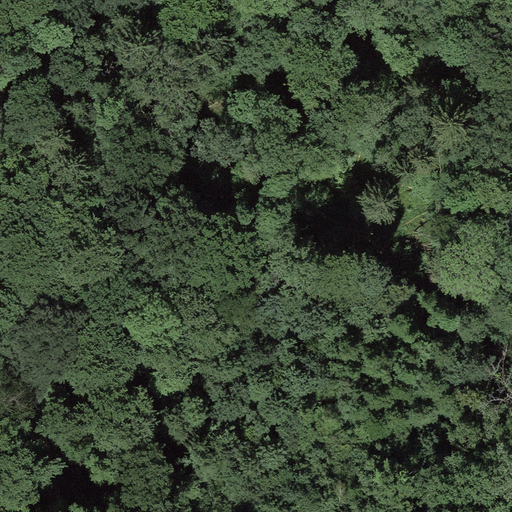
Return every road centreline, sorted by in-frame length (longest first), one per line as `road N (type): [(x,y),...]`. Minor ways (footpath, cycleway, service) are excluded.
road 1 (track): [(0,178),(13,298),(62,511)]
road 2 (track): [(417,511),(511,333)]
